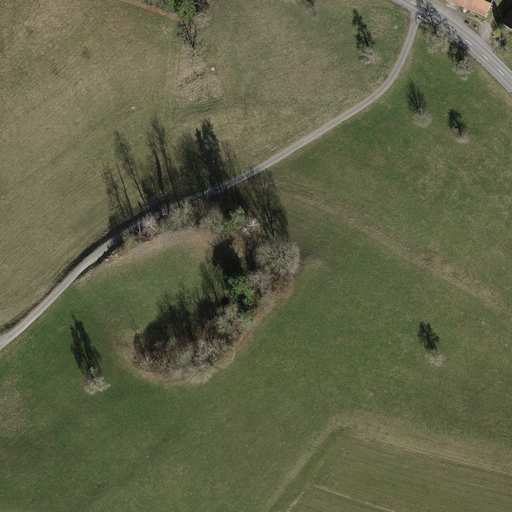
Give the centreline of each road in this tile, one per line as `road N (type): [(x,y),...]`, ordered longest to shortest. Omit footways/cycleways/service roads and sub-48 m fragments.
road 1 (track): [(0,346),(119,238),(235,183),(373,99),(394,76),(422,8)]
road 2 (tertiary): [(410,0),(511,83)]
